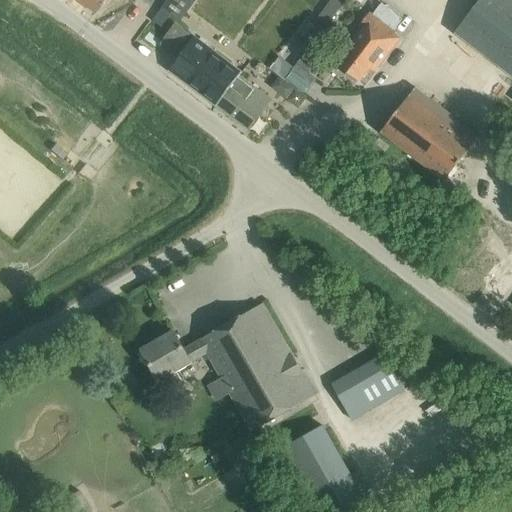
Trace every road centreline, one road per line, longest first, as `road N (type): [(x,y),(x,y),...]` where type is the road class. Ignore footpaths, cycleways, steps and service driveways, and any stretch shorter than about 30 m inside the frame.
road 1 (unclassified): [(0,354),(234,220),(273,171)]
road 2 (unclassified): [(511,352),(273,171)]
road 3 (unclassified): [(273,171),(44,0)]
